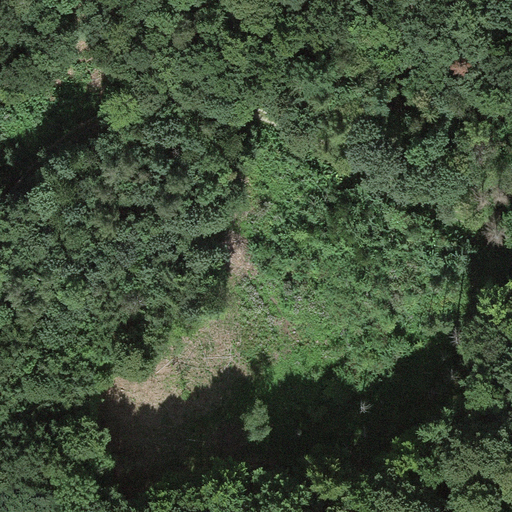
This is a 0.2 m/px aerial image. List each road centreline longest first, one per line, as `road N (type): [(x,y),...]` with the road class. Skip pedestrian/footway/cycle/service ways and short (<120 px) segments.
road 1 (track): [(0,212),(73,132),(116,106),(182,92),(253,109),(453,212),(511,231)]
road 2 (track): [(249,437),(273,405),(286,341),(273,305),(213,234),(177,208),(142,199),(47,213),(0,234)]
